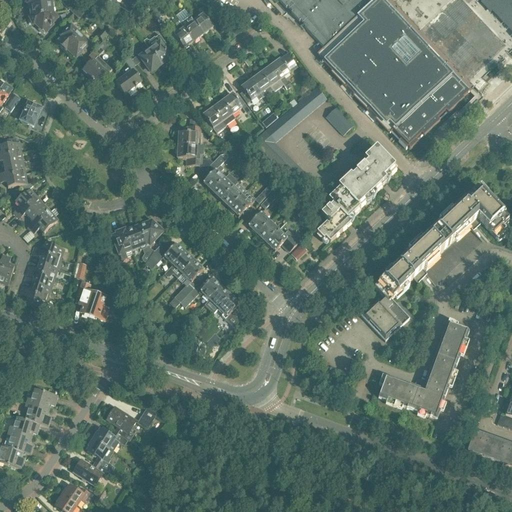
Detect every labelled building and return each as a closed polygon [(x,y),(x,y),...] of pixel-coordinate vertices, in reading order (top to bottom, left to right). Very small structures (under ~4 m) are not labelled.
[(101,0),(102,0),(128,16),(130,17),(139,0),(101,0)] [(191,0),(192,0),(209,10),(210,11),(216,0),(191,0)] [(275,0),(276,0),(285,9),(286,8),(291,13),(290,15),(298,23),(299,22),(304,27),(303,29),(305,30),(322,48),(323,50),(318,55),(324,61),(326,63),(325,64),(326,66),(333,73),(332,74),(345,88),(347,87),(355,96),(354,97),(367,111),(369,110),(377,119),(376,120),(390,134),(391,134),(396,139),(399,143),(399,144),(406,152),(408,150),(410,152),(418,144),(417,143),(424,137),(424,136),(435,124),(436,125),(449,113),(448,112),(460,101),(461,102),(469,94),(468,94),(466,92),(457,83),(456,85),(444,71),(445,70),(427,51),(425,51),(413,63),(397,47),(410,35),(410,33),(394,16),(393,17),(378,2),(373,7),(372,5),(371,6),(364,0),(275,0)] [(505,26),(507,25),(511,29),(511,0),(481,0),(487,5),(486,6),(487,7),(489,6),(500,17),(498,19),(505,26)] [(62,5),(68,11),(73,6),(64,1),(62,5)] [(50,3),(30,7),(31,18),(52,15),(50,3)] [(76,3),(73,6),(68,11),(73,15),(81,6),(76,3)] [(81,6),(73,15),(79,20),(88,10),(81,6)] [(165,15),(160,8),(154,12),(159,19),(165,15)] [(198,12),(202,17),(192,23),(203,38),(213,30),(208,23),(213,20),(209,15),(204,8),(198,12)] [(184,12),(176,18),(181,24),(180,25),(183,30),(193,44),(203,38),(192,23),(184,12)] [(29,21),(33,27),(34,26),(43,34),(56,20),(52,16),(52,15),(31,18),(31,20),(29,21)] [(143,23),(150,31),(156,26),(150,18),(143,23)] [(71,27),(54,45),(63,54),(80,35),(71,27)] [(101,42),(111,32),(105,27),(96,37),(101,42)] [(175,49),(180,45),(184,51),(193,44),(183,30),(175,36),(172,32),(166,36),(175,49)] [(73,63),(90,45),(80,35),(63,54),(73,63)] [(153,49),(150,44),(146,47),(160,66),(170,59),(159,45),(153,49)] [(144,53),(145,55),(139,59),(150,74),(160,66),(146,47),(145,46),(140,49),(144,54),(144,53)] [(94,61),(82,74),(96,87),(111,72),(97,59),(102,53),(97,48),(89,57),(94,61)] [(271,68),(285,87),(284,88),(287,92),(292,89),(288,83),(287,83),(284,79),(298,69),(288,56),(271,68)] [(125,77),(115,84),(124,97),(140,85),(135,78),(139,76),(134,69),(136,68),(131,61),(128,57),(123,61),(128,69),(122,74),(125,77)] [(136,57),(131,61),(136,67),(141,64),(136,57)] [(261,75),(271,89),(270,89),(274,95),(284,88),(285,87),(271,68),(261,75)] [(271,89),(261,75),(251,82),(261,96),(270,89),(271,89)] [(241,90),(244,93),(251,103),(257,99),(259,102),(263,99),(261,96),(251,82),(241,90)] [(0,107),(7,98),(11,93),(4,88),(0,93),(0,92),(0,107)] [(326,101),(316,90),(311,94),(321,105),(326,101)] [(321,105),(311,94),(306,98),(316,110),(321,105)] [(14,96),(5,110),(11,114),(20,101),(14,96)] [(231,96),(222,103),(232,116),(241,110),(231,96)] [(306,98),(301,102),(311,114),(316,110),(306,98)] [(311,114),(301,102),(296,107),(306,118),(311,114)] [(222,103),(212,110),(225,128),(235,121),(232,116),(222,103)] [(22,126),(24,127),(27,127),(32,129),(41,112),(40,112),(41,109),(37,107),(36,110),(28,106),(23,116),(19,115),(17,120),(20,121),(20,123),(21,124),(22,126)] [(296,107),(291,111),(301,122),(306,118),(296,107)] [(336,109),(325,120),(330,124),(341,114),(336,109)] [(212,110),(202,117),(207,124),(203,127),(208,134),(212,131),(216,136),(226,129),(225,128),(212,110)] [(291,111),(286,115),(296,127),(301,122),(291,111)] [(334,129),(345,118),(341,114),(330,124),(334,129)] [(286,115),(281,119),(291,131),(296,127),(286,115)] [(338,133),(349,123),(345,118),(334,129),(338,133)] [(281,119),(276,123),(286,135),(291,131),(281,119)] [(177,148),(196,149),(200,149),(201,130),(200,129),(200,127),(201,126),(200,124),(189,123),(189,129),(187,129),(187,132),(183,132),(183,136),(178,136),(177,148)] [(286,135),(276,123),(271,128),(281,139),(286,135)] [(354,128),(349,123),(338,133),(343,138),(354,128)] [(271,128),(266,132),(276,144),(281,139),(271,128)] [(266,132),(251,145),(274,146),(276,144),(266,132)] [(18,145),(17,145),(16,140),(4,142),(5,147),(0,148),(0,153),(0,154),(0,159),(20,155),(18,145)] [(274,146),(251,145),(266,159),(276,148),(274,146)] [(208,161),(207,162),(201,162),(202,149),(200,149),(196,149),(177,148),(177,161),(186,161),(186,168),(198,169),(203,174),(209,168),(208,168),(211,164),(208,161)] [(276,148),(266,159),(270,164),(281,153),(276,148)] [(326,240),(330,244),(330,245),(352,225),(348,221),(352,217),(354,219),(361,213),(360,211),(366,205),(364,202),(373,193),(375,196),(387,184),(383,180),(388,176),(390,179),(397,172),(386,160),(385,160),(376,150),(364,162),(367,165),(364,168),(363,168),(355,175),(356,176),(352,180),(350,178),(338,190),(340,192),(328,202),(333,207),(330,210),(329,210),(321,217),(328,225),(317,235),(324,242),(326,240)] [(270,164),(275,168),(286,157),(281,153),(270,164)] [(0,159),(0,164),(1,164),(2,169),(22,165),(20,155),(0,159)] [(208,168),(209,168),(214,173),(202,186),(211,194),(223,181),(218,176),(223,171),(220,168),(226,162),(220,156),(212,165),(211,164),(208,168)] [(286,157),(275,168),(280,173),(291,162),(286,157)] [(280,173),(285,178),(295,167),(291,162),(280,173)] [(2,169),(4,175),(0,175),(0,180),(24,176),(22,165),(2,169)] [(295,167),(285,178),(290,183),(300,172),(295,167)] [(300,172),(290,183),(294,187),(305,176),(300,172)] [(0,184),(5,184),(6,190),(21,187),(22,193),(28,191),(30,190),(34,187),(33,185),(26,187),(24,176),(0,180),(0,184)] [(211,194),(219,202),(232,189),(236,185),(228,176),(223,181),(211,194)] [(232,189),(219,202),(228,211),(245,193),(237,185),(232,189)] [(246,193),(245,193),(228,211),(237,219),(252,204),(254,202),(259,206),(272,193),(267,189),(255,201),(247,193),(246,193)] [(14,204),(18,209),(13,214),(16,218),(36,199),(28,191),(14,204)] [(264,211),(280,195),(276,191),(260,207),(264,211)] [(374,289),(385,301),(388,298),(391,302),(393,300),(393,301),(398,295),(477,221),(488,232),(499,244),(509,235),(503,229),(509,224),(503,218),(495,210),(483,196),(482,196),(478,191),(399,266),(384,280),(379,285),(374,289)] [(43,207),(36,199),(16,218),(19,221),(25,216),(28,220),(43,207)] [(28,220),(32,224),(27,230),(29,233),(50,214),(43,207),(28,220)] [(51,215),(50,214),(29,233),(33,236),(38,231),(43,236),(58,223),(51,215)] [(265,217),(261,214),(247,229),(256,237),(268,224),(263,219),(265,217)] [(152,224),(139,229),(147,252),(144,257),(144,256),(142,260),(143,263),(147,265),(151,258),(154,254),(148,249),(162,234),(152,224)] [(265,246),(277,232),(268,224),(256,237),(265,246)] [(125,230),(124,231),(132,254),(142,250),(144,256),(144,257),(147,252),(139,229),(127,233),(125,230)] [(115,236),(110,238),(118,259),(120,259),(122,263),(128,261),(127,260),(133,257),(132,254),(124,231),(114,234),(115,236)] [(280,247),(288,255),(302,241),(296,236),(293,238),(288,232),(283,237),(277,232),(265,246),(274,254),(280,247)] [(43,252),(35,250),(34,254),(60,263),(64,252),(45,246),(43,252)] [(154,254),(162,262),(161,262),(165,265),(167,263),(172,268),(184,255),(176,247),(171,252),(170,253),(162,246),(154,254)] [(296,251),(291,256),(296,261),(301,256),(296,251)] [(32,258),(40,261),(38,266),(57,272),(60,263),(34,254),(32,258)] [(147,265),(145,268),(151,273),(161,262),(162,262),(154,254),(151,258),(147,265)] [(172,268),(164,277),(167,280),(170,279),(173,277),(177,281),(181,277),(193,264),(184,255),(172,268)] [(10,260),(6,258),(0,275),(0,285),(7,288),(14,270),(7,267),(10,260)] [(176,302),(172,307),(176,310),(180,306),(194,291),(188,287),(202,273),(193,264),(181,277),(178,281),(185,288),(174,300),(176,302)] [(83,282),(86,267),(77,265),(74,280),(83,282)] [(36,272),(28,269),(27,273),(54,281),(57,272),(38,266),(36,272)] [(26,278),(34,280),(32,286),(51,292),(54,281),(27,273),(26,278)] [(194,291),(180,306),(185,310),(199,296),(202,299),(204,297),(209,302),(222,290),(213,281),(199,296),(194,291)] [(79,307),(83,308),(80,315),(105,323),(108,312),(110,313),(115,300),(106,297),(105,299),(88,294),(90,288),(82,285),(78,299),(81,300),(79,307)] [(30,291),(22,289),(21,292),(47,301),(51,292),(32,286),(30,291)] [(207,304),(204,307),(213,316),(218,311),(230,298),(222,290),(209,302),(207,304)] [(19,297),(27,300),(25,306),(44,312),(47,301),(21,292),(19,297)] [(230,298),(218,311),(223,316),(222,318),(234,330),(239,325),(245,319),(244,318),(236,310),(239,307),(230,298)] [(381,305),(378,302),(361,318),(385,344),(409,321),(391,302),(388,298),(385,301),(381,305)] [(386,378),(381,393),(378,400),(437,422),(469,334),(446,326),(424,386),(422,386),(419,388),(418,389),(386,378)] [(31,400),(27,399),(25,405),(49,412),(51,407),(54,408),(58,397),(34,390),(31,400)] [(27,412),(25,422),(40,427),(48,429),(51,419),(48,417),(49,412),(25,405),(24,411),(27,412)] [(114,409),(106,422),(116,429),(113,433),(128,442),(128,443),(130,444),(136,434),(131,431),(136,423),(114,409)] [(146,410),(137,425),(147,432),(158,415),(146,410)] [(505,418),(501,417),(497,427),(503,429),(506,419),(505,418)] [(13,429),(9,428),(8,434),(32,440),(33,435),(37,436),(40,427),(25,422),(16,419),(13,429)] [(511,421),(506,419),(503,429),(508,431),(511,421)] [(96,434),(91,441),(107,451),(113,454),(119,445),(124,448),(128,443),(128,442),(113,433),(110,438),(100,431),(97,435),(96,434)] [(10,440),(7,449),(23,454),(31,457),(34,446),(30,445),(32,440),(8,434),(6,439),(10,440)] [(511,452),(474,439),(469,451),(511,466),(511,452)] [(89,449),(86,453),(97,460),(94,465),(105,472),(106,471),(109,472),(112,469),(109,467),(109,466),(108,465),(111,461),(109,460),(113,455),(107,451),(91,441),(87,448),(89,449)] [(7,449),(0,447),(0,464),(22,471),(25,461),(21,459),(23,454),(7,449)] [(80,462),(72,474),(94,488),(102,476),(116,485),(120,479),(106,471),(105,472),(94,465),(91,469),(80,462)] [(66,491),(65,490),(60,497),(76,508),(80,502),(83,504),(89,495),(81,489),(77,493),(69,487),(66,491)] [(96,489),(93,495),(97,498),(104,501),(108,495),(101,491),(100,492),(96,489)] [(55,508),(60,511),(72,511),(76,508),(60,497),(55,503),(57,504),(55,508)] [(94,503),(100,506),(101,505),(108,509),(110,506),(103,502),(104,501),(97,498),(94,503)]
